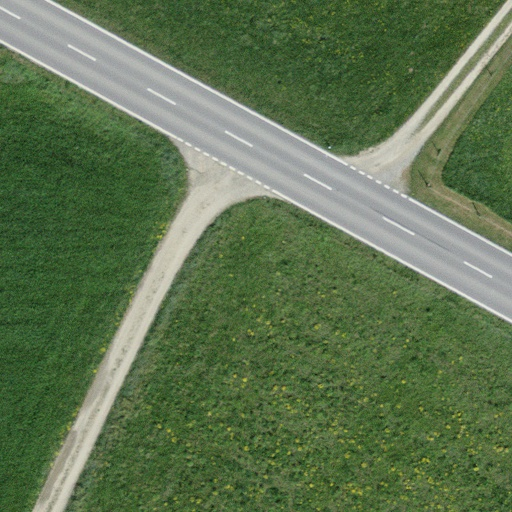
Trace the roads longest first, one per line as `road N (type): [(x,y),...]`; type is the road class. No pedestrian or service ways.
road 1 (tertiary): [(511,297),(0,13)]
road 2 (track): [(42,511),(221,140)]
road 3 (track): [(349,210),(511,14)]
